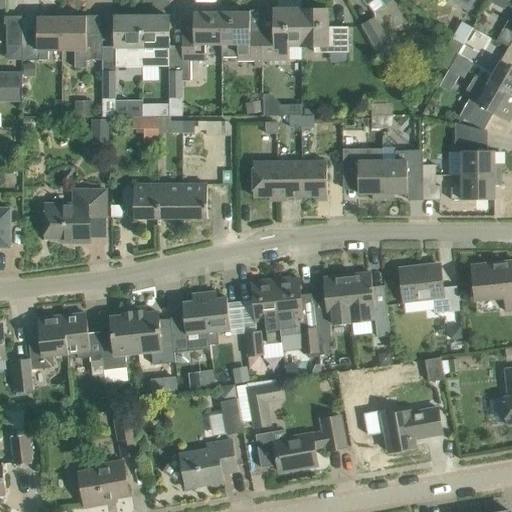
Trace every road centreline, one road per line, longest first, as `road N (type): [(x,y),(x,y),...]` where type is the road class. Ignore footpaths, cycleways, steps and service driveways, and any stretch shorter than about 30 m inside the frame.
road 1 (residential): [(511,233),(315,234),(0,291)]
road 2 (residential): [(297,511),(511,473)]
